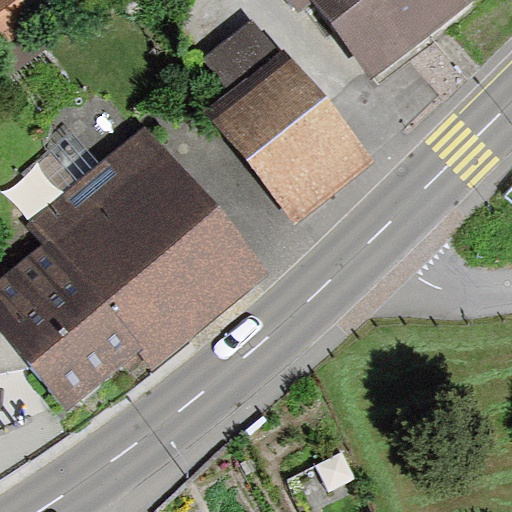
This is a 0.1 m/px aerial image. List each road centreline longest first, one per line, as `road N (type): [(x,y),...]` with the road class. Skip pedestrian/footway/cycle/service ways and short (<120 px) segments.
road 1 (secondary): [(34,511),(202,393),(381,234)]
road 2 (secondary): [(381,234),(511,104)]
road 3 (residential): [(381,234),(437,287),(511,283)]
